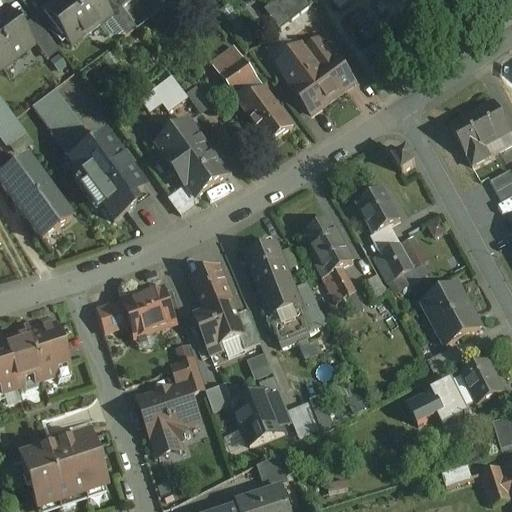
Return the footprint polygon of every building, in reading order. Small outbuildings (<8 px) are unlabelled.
[(93,0),(58,0),(42,13),(69,47),(106,19),(107,18),(99,7),(93,0)] [(120,11),(111,0),(107,0),(99,7),(107,18),(106,19),(123,40),(135,31),(120,11)] [(111,0),(120,11),(131,2),(129,0),(111,0)] [(302,0),(277,0),(263,11),(279,32),(309,8),(302,0)] [(328,0),(336,10),(349,0),(328,0)] [(0,70),(29,49),(2,12),(0,13),(0,70)] [(54,50),(33,21),(22,29),(43,58),(54,50)] [(316,72),(310,77),(293,54),(275,67),(292,90),(291,91),(311,118),(354,87),(320,41),(302,53),(316,72)] [(234,50),(210,67),(219,78),(242,62),(234,50)] [(242,62),(219,78),(233,98),(256,81),(242,62)] [(172,82),(153,96),(168,116),(187,102),(172,82)] [(200,115),(209,109),(198,89),(188,94),(200,115)] [(292,131),(263,91),(240,108),(268,148),(292,131)] [(53,94),(32,110),(69,160),(90,144),(53,94)] [(24,136),(0,103),(0,140),(6,149),(24,136)] [(492,106),(449,130),(471,170),(488,160),(482,150),(509,136),(492,106)] [(199,139),(188,124),(156,148),(165,160),(163,161),(184,190),(186,189),(195,201),(227,178),(199,139)] [(105,138),(70,164),(114,224),(136,207),(130,199),(143,190),(105,138)] [(405,155),(393,164),(401,176),(414,168),(405,155)] [(70,223),(24,161),(0,178),(0,189),(40,244),(70,223)] [(195,201),(186,189),(184,190),(168,201),(180,218),(197,205),(195,201)] [(382,193),(356,208),(373,238),(399,224),(382,193)] [(328,223),(303,237),(319,265),(314,268),(322,282),(352,266),(328,223)] [(276,247),(244,260),(259,296),(290,284),(276,247)] [(412,273),(398,247),(379,258),(394,283),(412,273)] [(218,270),(189,282),(202,315),(203,315),(229,305),(232,303),(218,270)] [(343,276),(330,283),(332,286),(325,289),(335,307),(354,296),(343,276)] [(386,297),(376,279),(365,285),(375,303),(386,297)] [(290,284),(259,296),(277,343),(294,337),(296,341),(326,329),(316,308),(310,294),(306,288),(294,293),(290,284)] [(456,288),(421,307),(444,349),(479,330),(456,288)] [(318,290),(310,294),(316,308),(325,304),(318,290)] [(162,294),(122,307),(129,328),(133,341),(174,327),(162,294)] [(121,305),(105,310),(113,333),(129,328),(122,307),(121,305)] [(229,305),(203,315),(202,315),(193,318),(207,353),(239,340),(242,338),(235,319),(229,305)] [(260,348),(246,315),(235,319),(242,338),(239,340),(244,354),(260,348)] [(24,338),(0,346),(0,344),(0,403),(2,403),(0,398),(23,391),(24,395),(35,392),(34,387),(56,380),(57,385),(68,381),(67,376),(68,376),(53,329),(36,334),(34,329),(23,333),(24,338)] [(455,351),(426,365),(433,379),(462,365),(455,351)] [(250,360),(254,379),(270,376),(266,356),(250,360)] [(194,363),(171,370),(178,390),(186,388),(189,398),(204,393),(194,363)] [(487,366),(461,379),(475,407),(476,410),(502,397),(487,366)] [(451,384),(405,407),(417,430),(436,420),(442,431),(468,417),(465,412),(475,407),(462,380),(452,385),(451,384)] [(178,390),(138,403),(156,457),(179,449),(174,434),(198,426),(189,398),(186,388),(178,390)] [(267,396),(233,409),(250,450),(283,437),(281,431),(269,402),(267,396)] [(281,397),(269,402),(281,431),(292,427),(281,397)] [(511,421),(493,427),(501,454),(511,450),(511,421)] [(56,448),(49,451),(48,447),(41,449),(39,454),(19,461),(35,511),(37,511),(104,490),(87,438),(67,445),(62,442),(55,445),(56,448)] [(277,459),(256,469),(264,493),(286,486),(277,459)] [(467,469),(442,477),(446,491),(472,483),(467,469)] [(500,471),(481,478),(492,510),(511,504),(509,498),(503,481),(500,471)] [(511,478),(503,481),(509,498),(511,497),(511,478)] [(287,511),(281,493),(236,508),(237,511),(287,511)]
